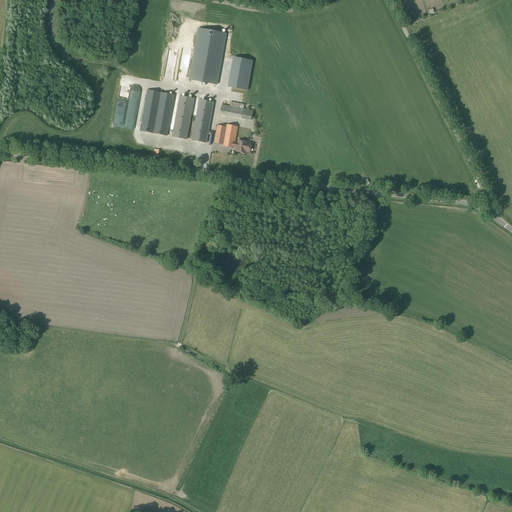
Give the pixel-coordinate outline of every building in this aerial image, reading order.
[(196,36),(188,82),(215,86),(222,41),(196,36)] [(139,131),(167,136),(174,95),(147,90),(139,131)] [(186,139),(194,99),(179,96),(172,137),(186,139)] [(199,100),(192,140),(206,143),(213,104),(213,103),(199,100)] [(229,106),(222,105),(220,115),(241,119),(251,121),(253,111),(243,109),(239,108),(234,107),(229,106)] [(235,143),(238,127),(226,125),(226,128),(217,126),(214,143),(223,145),(223,146),(237,149),(236,152),(240,153),(240,154),(244,155),(245,153),(245,152),(250,152),(251,144),(247,143),(247,142),(238,140),(238,143),(235,143)]
